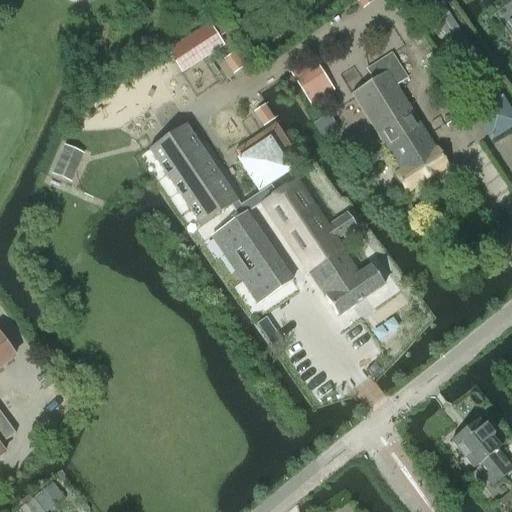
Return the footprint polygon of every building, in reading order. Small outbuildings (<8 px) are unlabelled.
[(373,1),(372,0),(360,0),(358,2),(362,9),(373,1)] [(452,21),(444,8),(428,18),(436,31),(439,28),(452,21)] [(439,28),(457,55),(460,60),(472,53),(472,52),(452,21),(439,28)] [(202,60),(223,46),(209,25),(188,38),(202,60)] [(233,74),(243,67),(234,54),(224,61),(233,74)] [(477,82),(488,74),(478,58),(466,66),(477,82)] [(310,103),(329,92),(310,63),(292,74),(310,103)] [(393,177),(405,195),(447,168),(436,150),(435,150),(387,73),(351,95),(400,173),(393,177)] [(485,100),(496,93),(487,79),(477,86),(485,100)] [(273,119),(264,106),(254,113),(263,127),(273,119)] [(463,114),(469,122),(475,118),(470,109),(469,109),(463,114)] [(338,130),(329,114),(313,125),(322,140),(338,130)] [(299,162),(275,125),(235,151),(242,162),(240,164),(257,190),(259,188),(261,191),(287,174),(285,171),(299,162)] [(160,143),(148,151),(162,173),(168,182),(200,228),(230,208),(238,203),(227,187),(204,154),(185,126),(179,130),(160,143)] [(65,180),(77,153),(64,148),(52,174),(65,180)] [(368,162),(357,168),(362,176),(373,170),(368,162)] [(338,319),(384,286),(370,267),(357,276),(335,242),(357,228),(347,215),(326,229),(295,182),(276,195),(261,205),(338,319)] [(238,219),(210,238),(223,257),(241,283),(256,306),(278,291),(291,283),(291,282),(281,267),(261,237),(253,225),(245,215),(261,205),(276,195),(274,192),(270,187),(251,199),(240,206),(238,203),(230,208),(238,219)] [(266,319),(257,325),(271,347),(280,342),(266,319)] [(0,457),(3,455),(0,450),(0,445),(15,435),(14,434),(9,438),(0,425),(0,368),(13,359),(0,340),(0,457)] [(478,421),(464,432),(502,479),(511,471),(508,466),(509,465),(497,451),(500,449),(492,438),(494,437),(485,426),(483,427),(478,421)] [(502,479),(464,432),(450,443),(473,470),(480,465),(487,474),(484,477),(492,487),(502,479)] [(36,499),(45,511),(49,511),(58,505),(47,491),(36,499)] [(511,496),(510,494),(498,503),(505,511),(506,511),(511,507),(511,496)] [(41,511),(33,500),(23,508),(26,511),(41,511)]
